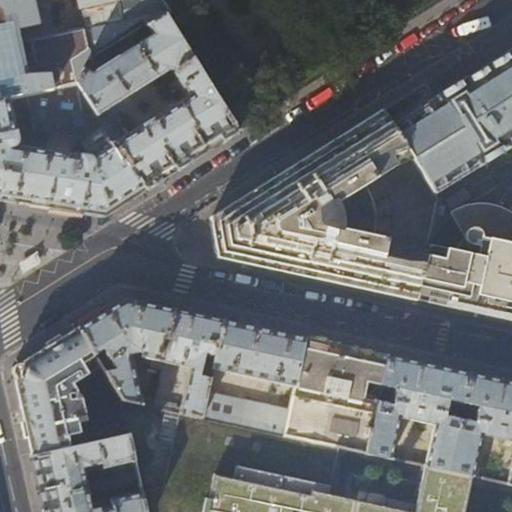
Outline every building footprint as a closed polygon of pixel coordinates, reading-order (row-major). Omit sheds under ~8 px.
[(164,15),(154,0),(0,0),(0,100),(9,99),(28,95),(78,84),(83,70),(85,63),(89,61),(91,62),(147,26),(164,15)] [(152,36),(92,75),(83,70),(78,84),(104,126),(115,144),(143,190),(172,172),(237,131),(222,109),(164,15),(147,26),(152,36)] [(511,51),(466,80),(465,78),(462,81),(458,84),(457,83),(441,93),(442,94),(438,96),(435,98),(436,101),(393,128),(412,159),(433,192),(477,165),(477,166),(508,146),(508,145),(511,142),(511,51)] [(104,126),(78,84),(28,95),(36,130),(88,137),(104,126)] [(16,132),(9,99),(0,100),(0,199),(47,206),(103,215),(143,190),(115,144),(92,159),(91,157),(80,156),(79,156),(18,147),(20,145),(20,142),(26,141),(24,131),(16,132)] [(397,165),(412,159),(393,128),(382,111),(331,143),(246,196),(211,218),(218,258),(265,268),(350,287),(414,301),(417,288),(427,246),(371,236),(373,229),(374,223),(375,218),(374,208),(372,201),(371,195),(368,190),(365,185),(397,165)] [(511,216),(501,210),(487,206),(471,206),(459,209),(446,216),(464,241),(460,242),(457,245),(455,248),(452,252),(427,246),(417,288),(471,300),(469,308),(484,312),(483,316),(511,321),(511,216)] [(101,313),(77,327),(93,354),(103,348),(116,369),(104,372),(121,400),(152,407),(154,399),(139,396),(129,352),(137,349),(141,350),(140,356),(150,358),(148,366),(161,369),(162,361),(163,360),(158,358),(162,338),(167,339),(173,310),(152,305),(125,299),(101,313)] [(188,313),(173,310),(167,339),(162,338),(158,358),(163,360),(162,361),(190,367),(181,406),(177,406),(177,404),(160,401),(161,400),(154,398),(154,399),(152,407),(179,413),(201,418),(207,393),(212,369),(222,320),(188,313)] [(262,329),(222,320),(212,369),(294,387),(305,338),(262,329)] [(77,327),(12,367),(79,393),(75,365),(93,354),(77,327)] [(344,347),(305,338),(294,387),(292,395),(290,407),(289,411),(283,436),(336,448),(366,455),(377,401),(380,385),(387,356),(344,347)] [(425,365),(387,356),(380,385),(397,389),(393,405),(377,401),(366,455),(389,460),(398,418),(433,425),(423,467),(447,473),(459,419),(444,416),(448,400),(462,403),(469,374),(425,365)] [(79,393),(12,367),(32,456),(87,443),(79,393)] [(511,383),(508,383),(469,374),(462,403),(477,406),(473,422),(459,419),(447,473),(470,478),(480,436),(511,443),(511,450),(504,485),(511,486),(511,383)] [(289,411),(207,393),(201,418),(283,436),(289,411)] [(282,405),(290,407),(292,395),(286,393),(282,405)] [(463,511),(471,478),(470,478),(447,473),(423,467),(420,467),(412,504),(328,485),(336,448),(283,436),(201,418),(179,413),(164,477),(140,482),(146,511),(463,511)] [(87,443),(32,456),(41,497),(44,511),(146,511),(140,482),(129,433),(87,443)] [(395,461),(417,466),(418,458),(396,454),(395,461)]
